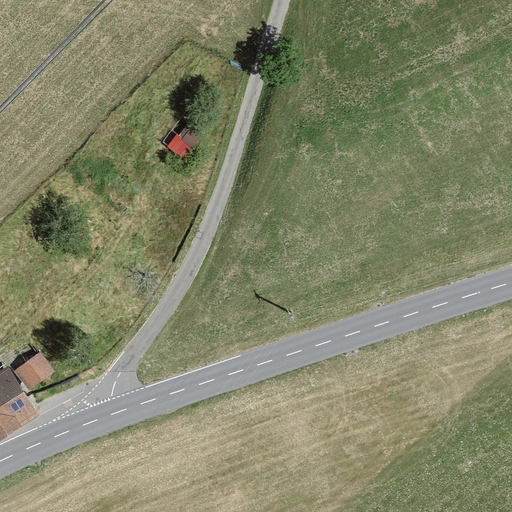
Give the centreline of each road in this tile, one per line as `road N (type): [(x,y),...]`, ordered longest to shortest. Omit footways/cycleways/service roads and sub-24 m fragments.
road 1 (residential): [(114,412),(114,385),(195,238),(274,0)]
road 2 (tertiary): [(114,412),(511,283)]
road 3 (tertiary): [(0,461),(114,412)]
